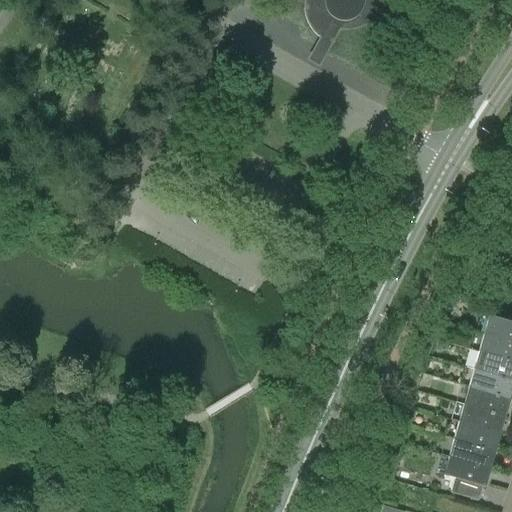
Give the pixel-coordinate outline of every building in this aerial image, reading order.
[(303,0),(304,1),(303,9),(305,18),(308,25),(313,32),(319,38),(320,36),(333,43),(341,30),(349,30),(358,29),(365,26),(373,21),(378,15),(383,7),(385,0),(303,0)] [(496,304),(494,312),(506,315),(508,308),(496,304)] [(511,323),(487,316),(482,335),(511,342),(511,323)] [(511,342),(482,335),(477,352),(511,362),(511,342)] [(511,362),(477,352),(472,369),(511,380),(511,362)] [(511,392),(511,380),(472,369),(467,387),(510,399),(511,392)] [(510,399),(467,387),(462,405),(505,417),(510,399)] [(505,417),(462,405),(457,422),(500,434),(505,417)] [(500,434),(457,422),(452,440),(495,452),(500,434)] [(495,452),(452,440),(447,457),(490,469),(495,452)] [(490,469),(447,457),(442,475),(485,488),(490,469)]
